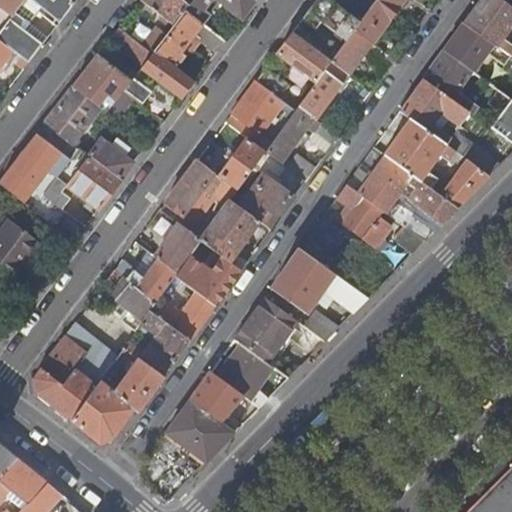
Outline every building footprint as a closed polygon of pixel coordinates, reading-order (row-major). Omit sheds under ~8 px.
[(0,0),(0,33),(9,22),(25,0),(0,0)] [(30,0),(59,23),(74,4),(69,0),(30,0)] [(173,28),(185,12),(189,7),(180,0),(140,0),(140,2),(173,28)] [(212,0),(214,0),(241,20),(253,4),(248,0),(193,0),(189,7),(185,12),(203,26),(210,15),(204,11),(212,0)] [(328,0),(319,0),(309,13),(347,41),(354,31),(360,23),(328,0)] [(328,0),(360,23),(368,11),(356,3),(358,0),(328,0)] [(360,23),(354,31),(372,44),(374,46),(394,61),(399,53),(389,46),(388,48),(376,39),(403,2),(425,18),(429,12),(417,3),(413,0),(376,0),(368,11),(360,23)] [(511,9),(499,0),(480,0),(479,2),(463,24),(494,46),(511,59),(511,57),(511,48),(503,41),(511,28),(511,9)] [(511,0),(499,0),(511,9),(511,0)] [(199,31),(203,26),(185,12),(173,28),(166,36),(154,52),(175,68),(185,56),(181,53),(199,31)] [(42,46),(9,22),(0,33),(0,43),(13,53),(28,64),(42,46)] [(494,46),(463,24),(457,33),(443,52),(472,72),(473,74),(494,46)] [(216,54),(224,43),(203,26),(199,31),(202,33),(197,40),(216,54)] [(152,55),(154,52),(166,36),(156,28),(141,47),(152,55)] [(119,29),(109,42),(142,68),(152,55),(141,47),(119,29)] [(185,56),(197,40),(202,33),(199,31),(181,53),(185,56)] [(331,63),(330,64),(348,77),(372,44),(354,31),(347,41),(331,63)] [(293,35),(278,55),(312,81),(309,86),(313,88),(330,64),(331,63),(293,35)] [(0,68),(13,53),(0,43),(0,68)] [(394,61),(374,46),(366,57),(382,78),(394,61)] [(472,72),(443,52),(437,60),(423,80),(452,101),(461,88),(472,72)] [(73,88),(100,109),(101,110),(105,104),(102,102),(106,97),(115,103),(124,92),(131,83),(97,56),(73,88)] [(181,100),(193,84),(161,60),(149,76),(181,100)] [(330,64),(313,88),(298,109),(316,122),(348,77),(330,64)] [(267,69),(257,83),(280,100),(290,86),(267,69)] [(133,80),(131,83),(124,92),(133,99),(151,112),(159,100),(133,80)] [(452,101),(423,80),(418,86),(400,112),(410,120),(439,141),(442,136),(432,129),(442,115),(459,127),(469,114),(452,101)] [(370,93),(353,81),(349,88),(366,100),(370,93)] [(280,100),(257,83),(248,95),(226,124),(247,140),(266,153),(274,142),(263,134),(285,104),(280,100)] [(70,162),(79,150),(72,144),(100,109),(73,88),(58,107),(36,136),(55,150),(59,153),(70,162)] [(461,88),(452,101),(469,114),(478,100),(461,88)] [(502,114),(492,129),(511,143),(511,101),(498,91),(489,104),(502,114)] [(106,114),(115,121),(133,99),(124,92),(115,103),(106,114)] [(274,142),(266,153),(282,165),(286,159),(308,128),(322,139),(325,139),(328,140),(334,143),(338,138),(316,122),(298,109),(274,142)] [(441,197),(457,210),(489,177),(447,147),(439,141),(410,120),(384,156),(412,176),(431,190),(438,181),(431,175),(442,159),(449,163),(452,158),(463,166),(441,197)] [(447,147),(489,177),(500,167),(456,134),(447,147)] [(57,179),(70,162),(59,153),(55,150),(36,136),(24,151),(0,181),(0,185),(24,205),(44,178),(49,181),(53,176),(57,179)] [(326,154),(334,143),(328,140),(325,139),(319,148),(326,154)] [(101,140),(88,156),(120,181),(133,164),(111,147),(101,140)] [(111,147),(133,164),(139,156),(117,140),(111,147)] [(266,153),(247,140),(220,178),(238,192),(258,165),(266,153)] [(282,165),(266,153),(258,165),(278,179),(286,168),(282,165)] [(292,164),(288,170),(306,183),(316,168),(298,155),(292,164)] [(120,181),(88,156),(66,186),(98,210),(109,196),(120,181)] [(383,212),(385,213),(393,202),(408,183),(412,176),(384,156),(361,190),(356,186),(353,190),(383,212)] [(286,159),(282,165),(286,168),(288,170),(292,164),(286,159)] [(222,257),(242,271),(247,264),(237,257),(260,224),(238,208),(230,203),(238,192),(220,178),(198,161),(184,180),(165,205),(191,226),(198,224),(217,198),(223,202),(221,205),(225,208),(201,241),(203,242),(222,257)] [(260,224),(271,232),(294,199),(262,176),(238,208),(260,224)] [(403,227),(424,243),(440,227),(457,210),(441,197),(431,190),(412,176),(408,183),(417,190),(410,200),(437,220),(431,227),(399,204),(397,206),(393,202),(385,213),(403,227)] [(66,186),(57,179),(52,185),(62,193),(66,186)] [(62,193),(52,185),(43,197),(61,211),(69,199),(62,193)] [(340,194),(335,201),(352,213),(343,226),(376,249),(386,235),(373,226),(383,212),(353,190),(347,185),(340,194)] [(178,274),(179,274),(203,242),(201,241),(161,211),(155,219),(148,229),(167,243),(155,257),(159,260),(178,274)] [(75,241),(85,228),(67,215),(58,229),(75,241)] [(37,245),(5,221),(0,227),(0,286),(5,280),(8,282),(37,245)] [(392,239),(410,257),(424,243),(403,227),(392,239)] [(141,238),(137,243),(152,254),(156,249),(141,238)] [(289,265),(272,289),(305,314),(314,302),(320,306),(327,296),(331,299),(336,297),(356,312),(368,300),(300,251),(289,265)] [(196,294),(216,308),(233,283),(242,271),(222,257),(196,294)] [(155,305),(178,274),(159,260),(144,280),(122,262),(115,272),(130,285),(155,305)] [(150,311),(154,307),(155,305),(130,285),(117,300),(134,315),(128,325),(137,331),(141,326),(150,313),(150,311)] [(210,316),(216,308),(196,294),(181,314),(169,305),(158,319),(191,342),(210,316)] [(255,312),(234,342),(241,347),(266,365),(277,349),(287,335),(292,328),(261,305),(255,312)] [(150,313),(155,316),(159,311),(154,307),(150,311),(150,313)] [(178,359),(191,342),(158,319),(155,316),(150,313),(141,326),(157,338),(145,355),(129,343),(124,350),(164,379),(178,359)] [(309,319),(303,326),(306,329),(325,343),(339,329),(316,315),(309,319)] [(48,405),(72,423),(100,383),(116,361),(117,359),(75,326),(34,380),(35,395),(48,405)] [(325,343),(306,329),(298,342),(302,345),(305,342),(317,351),(325,343)] [(293,339),(287,335),(277,349),(282,353),(293,339)] [(266,365),(241,347),(218,379),(241,395),(260,409),(269,400),(258,390),(273,370),(266,365)] [(138,415),(164,379),(124,350),(117,359),(116,361),(129,372),(114,394),(100,383),(72,423),(99,446),(107,443),(113,440),(128,419),(133,411),(138,415)] [(287,381),(296,373),(283,364),(277,373),(287,381)] [(218,379),(211,373),(206,380),(202,385),(212,392),(200,408),(222,423),(233,408),(233,407),(241,395),(218,379)] [(222,423),(235,433),(260,409),(241,395),(233,407),(233,408),(222,423)] [(178,419),(219,450),(235,433),(222,423),(200,408),(190,402),(178,419)] [(219,450),(178,419),(164,439),(202,468),(219,450)] [(0,478),(17,461),(7,452),(0,447),(0,478)] [(48,511),(62,497),(17,461),(0,478),(0,505),(11,493),(18,499),(9,509),(9,511),(48,511)] [(511,471),(496,487),(511,501),(511,471)] [(511,511),(511,501),(496,487),(471,511),(511,511)]
